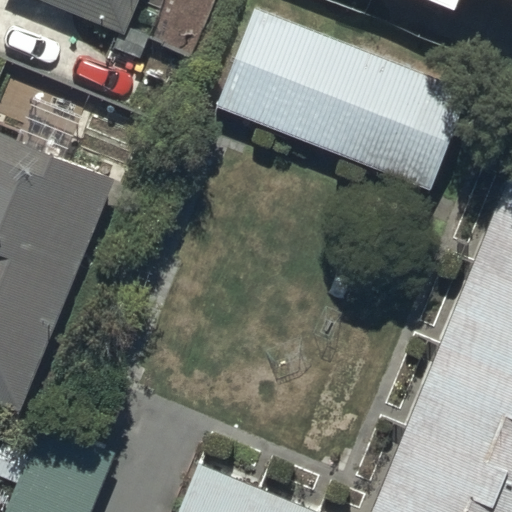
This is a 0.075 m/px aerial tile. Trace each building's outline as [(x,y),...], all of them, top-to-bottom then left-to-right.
[(20,0),(121,40),(136,0),(20,0)] [(475,94),(262,10),(223,107),(436,192),(475,94)] [(0,401),(19,409),(111,178),(0,134),(0,401)] [(511,511),(511,187),(375,511),(511,511)] [(98,511),(121,454),(50,426),(38,455),(6,442),(0,456),(0,478),(19,486),(8,511),(98,511)] [(318,511),(205,465),(185,511),(318,511)]
